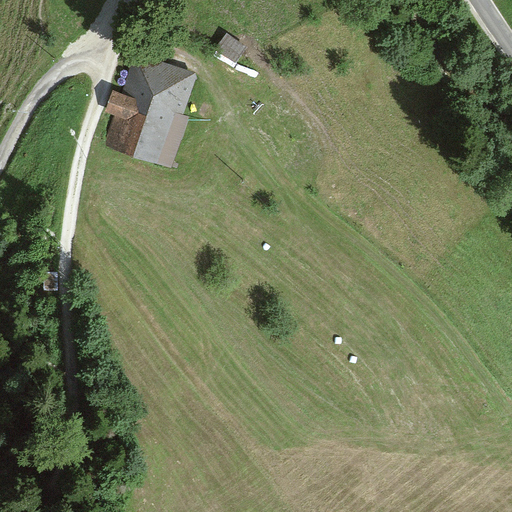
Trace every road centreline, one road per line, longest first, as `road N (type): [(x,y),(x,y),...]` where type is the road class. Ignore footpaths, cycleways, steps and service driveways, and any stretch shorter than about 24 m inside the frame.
road 1 (track): [(124,39),(167,52),(205,77),(268,164),(432,311),(511,420)]
road 2 (track): [(129,0),(69,235),(64,300),(75,412),(52,511)]
road 3 (track): [(0,164),(40,93),(59,77),(79,67),(115,68)]
